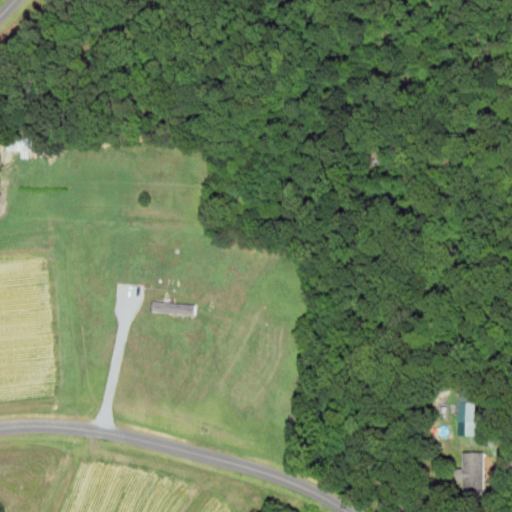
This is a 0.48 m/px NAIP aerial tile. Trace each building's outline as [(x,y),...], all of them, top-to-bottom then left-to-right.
[(11,134),(11,149),(24,148),(24,156),(47,156),(47,136),(26,136),(26,134),(11,134)] [(156,300),(155,310),(198,314),(198,305),(156,300)] [(459,400),(458,420),(475,420),(476,401),(459,400)] [(479,407),(478,420),(490,421),(491,407),(479,407)] [(511,431),(504,431),(503,453),(511,453),(511,431)] [(464,451),(464,489),(486,489),(486,451),(464,451)]
